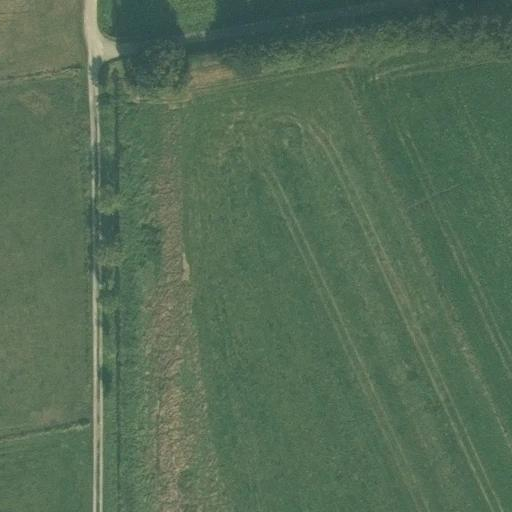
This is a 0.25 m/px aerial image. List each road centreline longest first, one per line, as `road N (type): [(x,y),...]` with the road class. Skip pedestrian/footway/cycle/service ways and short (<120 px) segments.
road 1 (track): [(94,53),(97,511)]
road 2 (track): [(410,0),(94,53)]
